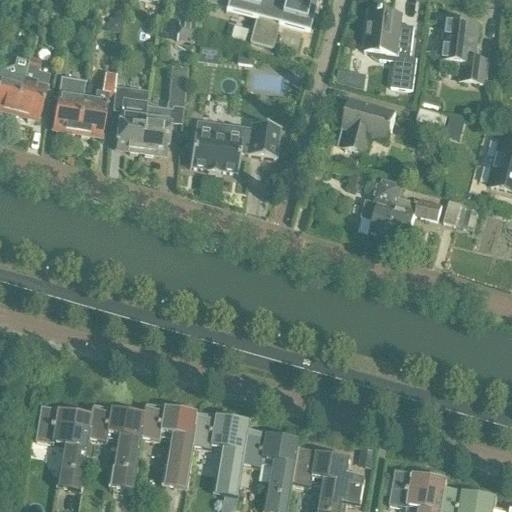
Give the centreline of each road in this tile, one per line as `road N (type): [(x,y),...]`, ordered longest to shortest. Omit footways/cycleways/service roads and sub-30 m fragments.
road 1 (unclassified): [(275,236),(0,158)]
road 2 (unclassified): [(511,305),(275,236)]
road 3 (residential): [(275,236),(341,0)]
